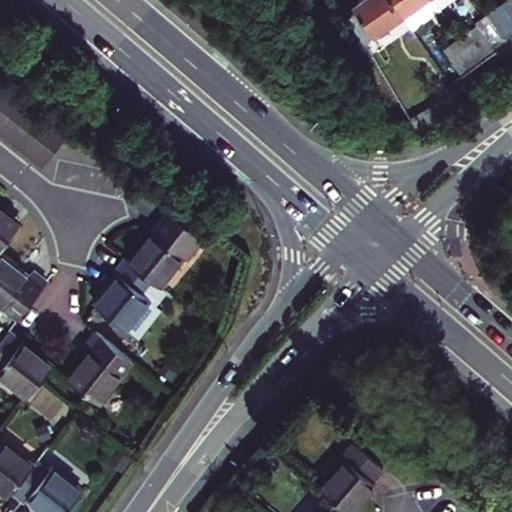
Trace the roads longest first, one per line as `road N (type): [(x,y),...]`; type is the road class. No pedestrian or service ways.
road 1 (primary): [(60,0),(253,164)]
road 2 (residential): [(276,313),(205,408),(143,511)]
road 3 (primary): [(271,135),(113,0)]
road 4 (residential): [(269,379),(330,330),(361,317),(445,331)]
road 5 (residential): [(443,160),(400,171),(359,169),(271,135)]
road 6 (residential): [(151,511),(269,379)]
road 7 (residential): [(253,164),(289,238),(290,281),(276,313)]
road 8 (residential): [(399,243),(511,138)]
road 9 (residential): [(269,379),(373,268)]
road 10 (primary): [(511,342),(399,243)]
road 11 (primary): [(370,218),(271,135)]
road 12 (primary): [(253,164),(344,244)]
